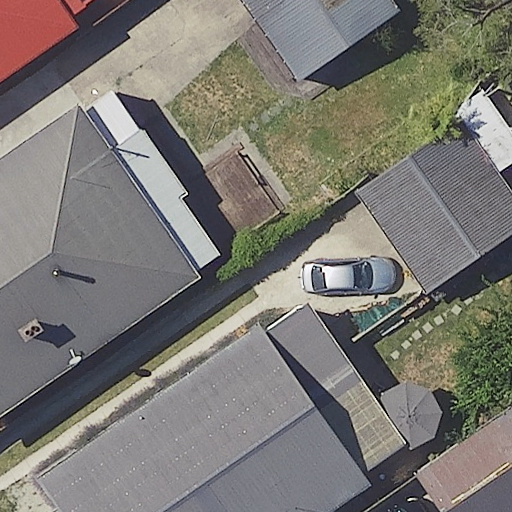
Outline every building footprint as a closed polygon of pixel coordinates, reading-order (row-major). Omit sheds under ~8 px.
[(0,0),(0,82),(83,27),(64,0),(0,0)] [(405,14),(395,0),(255,0),(310,79),(405,14)] [(0,427),(208,286),(84,106),(0,163),(0,427)] [(363,187),(433,289),(511,234),(511,185),(466,117),(363,187)] [(346,511),(379,490),(266,325),(36,480),(58,511),(346,511)] [(511,511),(511,409),(422,471),(450,511),(511,511)]
